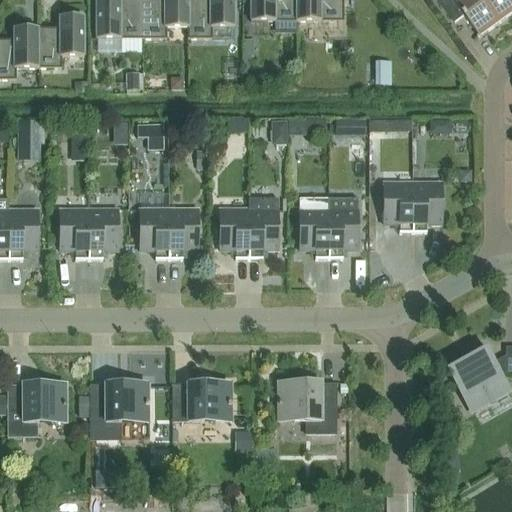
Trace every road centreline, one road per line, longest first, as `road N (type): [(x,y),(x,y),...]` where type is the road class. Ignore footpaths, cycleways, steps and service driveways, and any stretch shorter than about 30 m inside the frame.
road 1 (residential): [(0,318),(390,326)]
road 2 (residential): [(495,264),(493,104),(511,61)]
road 3 (residential): [(392,511),(390,326)]
road 4 (residential): [(390,326),(495,264)]
